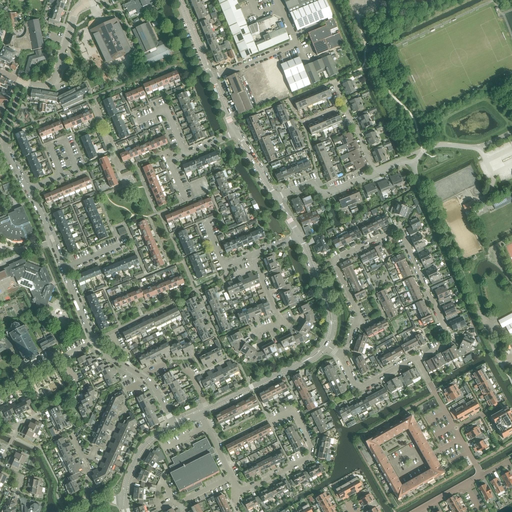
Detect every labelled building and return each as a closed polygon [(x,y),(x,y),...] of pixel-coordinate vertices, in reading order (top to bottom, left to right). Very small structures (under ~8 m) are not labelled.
[(56,4),(55,8),(62,10),(64,4),(54,1),(52,0),(51,3),(56,4)] [(141,13),(141,12),(142,11),(138,1),(134,2),(133,0),(130,2),(123,5),(125,9),(126,9),(127,9),(128,13),(135,10),(137,15),(141,13)] [(142,11),(152,6),(156,5),(155,3),(153,0),(139,0),(138,1),(142,11)] [(202,2),(201,0),(199,0),(192,3),(194,9),(204,5),(203,5),(205,4),(203,1),(202,2)] [(217,0),(223,11),(246,1),(245,0),(217,0)] [(283,0),(289,13),(290,13),(321,0),(283,0)] [(321,0),(290,13),(298,31),(327,18),(328,21),(329,21),(334,19),(325,0),(321,0)] [(194,9),(196,14),(206,10),(204,5),(194,9)] [(238,5),(223,11),(232,34),(248,27),(247,26),(246,23),(238,5)] [(7,8),(3,12),(8,17),(9,18),(9,22),(10,31),(14,30),(14,23),(17,22),(16,18),(18,18),(17,13),(13,13),(9,13),(8,8),(7,8)] [(55,8),(53,13),(61,16),(62,10),(55,8)] [(206,10),(196,14),(199,20),(206,17),(208,15),(206,10)] [(59,22),(61,16),(53,13),(51,19),(49,19),(48,22),(55,24),(56,21),(59,22)] [(344,44),(334,19),(329,21),(328,21),(324,23),(326,26),(308,34),(309,35),(310,37),(317,56),(344,44)] [(10,33),(6,46),(10,47),(9,50),(15,53),(10,64),(12,65),(13,62),(14,63),(20,49),(24,50),(26,49),(32,49),(33,51),(44,48),(38,20),(27,22),(28,24),(24,25),(25,26),(25,27),(26,27),(26,28),(26,29),(26,30),(26,31),(26,32),(26,33),(25,34),(25,35),(24,36),(23,37),(22,38),(21,38),(20,38),(19,38),(19,39),(18,39),(17,38),(16,38),(16,35),(10,33)] [(200,23),(203,30),(212,26),(211,23),(209,24),(207,20),(200,23)] [(107,25),(91,32),(93,36),(94,36),(107,63),(130,52),(116,22),(108,26),(107,25)] [(155,48),(158,43),(148,23),(145,24),(135,28),(136,28),(132,30),(143,54),(155,48)] [(256,24),(248,27),(232,34),(242,59),(274,46),(270,38),(269,34),(263,37),(265,41),(255,45),(251,35),(258,33),(257,26),(256,24)] [(213,28),(212,26),(203,30),(205,35),(212,32),(211,29),(213,28)] [(284,28),(275,32),(269,34),(270,38),(274,46),(289,39),(284,28)] [(205,35),(207,41),(217,37),(215,32),(213,33),(212,32),(205,35)] [(218,40),(217,37),(207,41),(210,47),(217,44),(216,41),(218,40)] [(218,47),(217,44),(210,47),(212,52),(229,45),(227,41),(224,42),(225,44),(221,46),(220,46),(218,47)] [(169,53),(173,52),(168,42),(159,47),(160,49),(144,56),(148,65),(170,55),(169,53)] [(231,49),(229,45),(212,52),(214,58),(222,54),(220,51),(223,51),(222,50),(227,48),(228,51),(231,49)] [(4,47),(0,56),(0,59),(6,62),(10,64),(15,53),(9,50),(4,47)] [(35,51),(37,55),(29,57),(24,75),(30,77),(34,63),(53,58),(51,51),(41,54),(40,50),(35,51)] [(222,55),(222,54),(214,58),(217,64),(228,59),(226,56),(225,57),(224,54),(222,55)] [(331,56),(322,59),(326,68),(335,64),(331,56)] [(272,59),(276,69),(281,67),(277,57),(272,59)] [(299,58),(280,65),(281,66),(286,78),(292,93),(310,85),(305,71),(299,58)] [(272,59),(267,61),(271,71),(276,69),(272,59)] [(322,59),(313,63),(316,72),(326,68),(322,59)] [(0,66),(4,68),(5,66),(10,68),(12,65),(10,64),(6,62),(6,63),(0,60),(0,66)] [(267,61),(262,63),(267,73),(271,71),(267,61)] [(12,65),(10,68),(15,71),(18,65),(14,63),(13,62),(12,65)] [(262,63),(258,65),(262,75),(267,73),(262,63)] [(313,63),(303,67),(305,71),(310,85),(320,81),(317,75),(326,71),(329,78),(338,74),(335,64),(326,68),(316,72),(313,63)] [(258,65),(253,67),(257,77),(262,75),(258,65)] [(253,67),(248,69),(252,79),(257,77),(253,67)] [(176,71),(171,73),(174,82),(180,79),(176,71)] [(171,73),(165,76),(169,84),(174,82),(171,73)] [(224,79),(227,86),(239,114),(253,109),(240,78),(242,78),(240,73),(224,79)] [(165,76),(160,78),(163,86),(169,84),(165,76)] [(160,78),(154,80),(157,89),(163,86),(160,78)] [(7,80),(6,80),(4,84),(8,86),(6,89),(4,89),(3,92),(2,92),(1,93),(0,93),(0,96),(5,97),(8,98),(11,98),(15,88),(11,86),(12,82),(7,80)] [(154,80),(148,83),(152,91),(157,89),(154,80)] [(354,94),(354,92),(356,91),(355,89),(355,88),(355,87),(354,87),(352,81),(342,85),(347,95),(349,94),(350,96),(351,96),(354,95),(354,94)] [(146,93),(152,91),(148,83),(143,85),(146,93)] [(288,83),(283,85),(287,95),(292,93),(288,83)] [(85,84),(74,89),(78,97),(77,98),(79,102),(83,100),(81,96),(88,92),(86,87),(85,84)] [(283,85),(278,87),(282,97),(287,95),(283,85)] [(278,87),(273,89),(277,99),(282,97),(278,87)] [(142,88),(136,90),(139,98),(145,96),(142,88)] [(63,109),(79,102),(77,98),(78,97),(74,89),(57,97),(57,100),(57,102),(56,102),(59,103),(60,104),(61,104),(63,109)] [(273,89),(268,91),(272,101),(277,99),(273,89)] [(328,89),(323,91),(327,99),(331,97),(328,89)] [(136,90),(130,92),(134,100),(139,98),(136,90)] [(268,91),(263,93),(267,103),(272,101),(268,91)] [(323,91),(318,93),(322,101),(327,99),(323,91)] [(128,103),(134,100),(130,92),(125,95),(128,103)] [(177,96),(179,102),(188,98),(189,98),(190,97),(187,92),(186,92),(177,96)] [(263,93),(258,95),(262,105),(267,103),(263,93)] [(318,93),(314,95),(317,103),(322,101),(318,93)] [(258,95),(253,97),(258,107),(262,105),(258,95)] [(314,95),(309,97),(312,105),(317,103),(314,95)] [(309,97),(304,99),(307,107),(312,105),(309,97)] [(111,98),(103,101),(105,107),(113,103),(111,98)] [(189,98),(188,98),(179,102),(182,108),(190,104),(188,99),(189,99),(189,98)] [(353,112),(363,109),(362,106),(362,105),(362,104),(361,104),(359,98),(349,102),(353,112)] [(304,99),(299,101),(303,109),(307,107),(304,99)] [(298,111),(303,109),(299,101),(294,103),(298,111)] [(113,103),(105,107),(107,112),(115,109),(113,103)] [(182,114),(184,113),(193,110),(192,109),(195,108),(192,103),(190,104),(182,108),(183,111),(181,112),(182,114)] [(40,104),(39,111),(45,112),(45,107),(48,107),(47,108),(52,108),(52,109),(54,109),(54,113),(56,112),(56,107),(54,107),(55,106),(51,105),(49,105),(48,105),(45,105),(46,104),(45,104),(43,104),(40,104)] [(275,108),(277,114),(285,110),(283,105),(275,108)] [(115,109),(107,112),(110,118),(118,114),(115,109)] [(194,109),(193,110),(184,113),(187,119),(195,116),(195,115),(193,111),(194,110),(194,109)] [(277,114),(280,119),(288,116),(285,110),(277,114)] [(91,111),(85,113),(88,121),(94,118),(91,111)] [(85,113),(79,116),(82,123),(88,121),(85,113)] [(118,114),(110,118),(112,117),(114,123),(122,119),(124,118),(123,116),(121,116),(120,114),(118,115),(118,114)] [(338,114),(334,116),(337,125),(342,123),(338,114)] [(363,129),(372,125),(371,122),(372,122),(371,121),(368,114),(358,118),(363,129)] [(197,115),(195,115),(195,116),(187,119),(188,122),(185,123),(186,126),(189,125),(197,121),(199,120),(197,115)] [(246,120),(248,125),(259,121),(257,118),(259,117),(259,115),(246,120)] [(79,116),(74,118),(77,125),(82,123),(79,116)] [(282,125),(285,123),(290,122),(290,121),(288,116),(280,119),(282,125)] [(334,116),(329,118),(332,127),(337,125),(334,116)] [(74,118),(68,120),(71,127),(77,125),(74,118)] [(329,118),(324,120),(327,129),(332,127),(329,118)] [(122,119),(114,123),(116,128),(124,125),(122,119)] [(66,130),(71,127),(68,120),(63,122),(66,130)] [(261,120),(259,121),(248,125),(251,131),(261,127),(259,123),(262,122),(261,120)] [(294,120),(290,121),(290,122),(285,123),(288,129),(296,125),(294,120)] [(324,120),(319,122),(323,131),(327,129),(324,120)] [(60,121),(54,124),(57,131),(63,129),(60,121)] [(197,121),(189,125),(191,130),(199,127),(198,122),(197,121)] [(311,135),(323,131),(319,122),(319,121),(307,126),(311,135)] [(54,124),(49,126),(52,133),(55,132),(56,135),(59,133),(58,131),(57,131),(54,124)] [(124,125),(116,128),(119,134),(127,131),(127,130),(128,130),(128,128),(127,128),(126,128),(124,125)] [(288,129),(290,134),(298,131),(296,125),(288,129)] [(49,126),(43,128),(46,136),(52,133),(49,126)] [(191,137),(194,136),(202,133),(200,128),(201,128),(201,126),(200,127),(199,127),(191,130),(192,133),(190,134),(191,137)] [(263,126),(261,127),(251,131),(253,136),(263,132),(262,129),(264,128),(263,126)] [(41,138),(46,136),(43,128),(37,131),(41,138)] [(23,131),(15,134),(17,140),(25,137),(27,136),(26,133),(24,134),(23,131)] [(127,131),(119,134),(121,140),(129,137),(127,131)] [(265,131),(263,132),(253,136),(255,142),(259,141),(266,138),(265,138),(264,134),(266,134),(265,131)] [(290,134),(292,140),(300,137),(298,131),(290,134)] [(203,132),(202,133),(194,136),(196,142),(204,138),(202,134),(203,133),(203,132)] [(370,146),(379,142),(378,139),(378,138),(375,132),(365,135),(370,146)] [(342,141),(344,145),(344,146),(354,141),(350,133),(333,140),(334,144),(342,141)] [(80,138),(83,144),(90,140),(88,135),(80,138)] [(271,135),(265,138),(266,138),(259,141),(261,146),(271,142),(270,139),(272,138),(271,135)] [(164,136),(159,138),(162,146),(168,144),(164,136)] [(17,140),(20,146),(28,142),(25,137),(17,140)] [(292,140),(291,141),(293,146),(295,146),(303,142),(300,137),(292,140)] [(159,138),(153,141),(156,148),(162,146),(159,138)] [(83,144),(85,149),(93,146),(90,140),(83,144)] [(356,140),(354,141),(344,146),(344,145),(336,148),(338,152),(347,149),(349,153),(358,150),(360,149),(356,140)] [(153,141),(148,143),(151,151),(156,148),(153,141)] [(273,141),(271,142),(261,146),(263,151),(273,148),(273,147),(272,144),(274,143),(273,141)] [(20,146),(22,151),(30,148),(28,142),(20,146)] [(295,146),(293,146),(295,152),(297,151),(305,148),(303,142),(295,146)] [(325,142),(314,147),(316,151),(325,148),(323,145),(326,144),(325,142)] [(148,143),(142,145),(145,153),(151,151),(148,143)] [(139,145),(136,146),(136,148),(140,155),(145,153),(142,145),(139,146),(139,145)] [(85,149),(88,155),(95,152),(93,146),(85,149)] [(273,148),(273,147),(273,148),(263,151),(266,157),(276,153),(275,153),(274,150),(276,149),(276,147),(273,148)] [(26,156),(32,154),(30,148),(22,151),(24,157),(26,156)] [(136,148),(131,150),(134,158),(140,155),(136,148)] [(325,148),(316,151),(318,156),(327,153),(325,148)] [(386,160),(386,159),(385,157),(386,157),(385,155),(382,149),(372,153),(377,163),(384,160),(386,160)] [(131,150),(125,152),(128,160),(134,158),(131,150)] [(349,158),(351,163),(361,159),(361,158),(358,150),(349,153),(340,157),(342,161),(349,158)] [(95,152),(88,155),(90,160),(97,157),(96,154),(98,153),(97,151),(95,152)] [(123,162),(128,160),(125,152),(120,155),(123,162)] [(216,152),(210,154),(213,162),(219,160),(216,152)] [(278,152),(275,153),(276,153),(266,157),(268,163),(278,159),(276,155),(279,154),(278,152)] [(32,154),(26,156),(28,162),(37,159),(34,153),(32,154)] [(327,153),(318,156),(320,161),(329,158),(327,153)] [(210,154),(205,157),(208,165),(213,162),(210,154)] [(99,160),(101,165),(109,162),(106,157),(99,160)] [(205,157),(199,159),(202,167),(208,165),(205,157)] [(329,158),(320,161),(322,166),(331,162),(329,158)] [(363,158),(361,158),(361,159),(351,163),(343,166),(345,170),(355,166),(357,171),(367,166),(363,158)] [(28,162),(31,168),(39,164),(37,159),(28,162)] [(199,159),(193,161),(197,169),(198,171),(203,169),(202,167),(199,159)] [(307,159),(302,161),(306,172),(312,169),(307,159)] [(193,161),(188,164),(191,172),(197,169),(193,161)] [(302,161),(296,164),(301,174),(306,172),(302,161)] [(101,165),(103,171),(111,168),(109,162),(101,165)] [(331,162),(322,166),(324,171),(333,167),(331,162)] [(296,164),(296,163),(290,165),(295,176),(301,174),(296,164)] [(31,168),(33,173),(41,170),(39,164),(31,168)] [(186,174),(191,172),(188,164),(182,166),(186,174)] [(151,165),(143,168),(145,174),(153,170),(151,165)] [(289,178),(295,176),(290,165),(285,167),(289,178)] [(285,167),(279,170),(281,173),(284,181),(289,178),(285,167)] [(324,171),(323,171),(328,183),(337,179),(333,167),(324,171)] [(103,171),(106,177),(113,174),(111,168),(103,171)] [(43,175),(41,170),(33,173),(35,179),(43,175)] [(153,170),(145,174),(147,179),(155,176),(153,170)] [(210,184),(217,181),(226,177),(227,177),(225,171),(213,175),(212,177),(213,179),(210,181),(210,182),(210,184)] [(278,183),(284,181),(281,173),(275,175),(278,183)] [(392,183),(389,184),(391,188),(391,190),(395,189),(393,186),(403,182),(399,173),(390,178),(392,183)] [(106,177),(108,182),(116,179),(113,174),(106,177)] [(155,176),(147,179),(149,185),(157,182),(155,176)] [(88,177),(82,179),(85,186),(91,184),(88,177)] [(226,178),(226,177),(217,181),(219,186),(227,183),(225,179),(226,178)] [(82,179),(77,181),(80,189),(85,186),(82,179)] [(118,185),(116,179),(108,182),(110,188),(118,185)] [(380,189),(377,190),(377,191),(379,197),(382,195),(381,192),(391,188),(389,184),(387,180),(377,184),(380,189)] [(77,181),(71,184),(74,191),(80,189),(77,181)] [(157,182),(149,185),(152,190),(160,187),(157,182)] [(228,183),(227,183),(219,186),(221,192),(229,189),(227,184),(229,184),(228,183)] [(368,195),(377,191),(377,190),(373,183),(364,187),(366,192),(363,193),(365,200),(369,198),(368,195)] [(71,184),(66,186),(69,193),(74,191),(71,184)] [(66,186),(60,188),(63,196),(69,193),(66,186)] [(160,187),(152,190),(154,196),(162,193),(160,187)] [(60,188),(55,191),(58,198),(63,196),(60,188)] [(230,188),(229,189),(221,192),(224,198),(227,197),(232,195),(230,190),(231,190),(230,188)] [(55,191),(49,193),(52,200),(58,198),(55,191)] [(350,191),(347,193),(355,212),(358,211),(355,203),(361,201),(357,191),(351,193),(350,191)] [(46,203),(52,200),(49,193),(43,195),(46,203)] [(162,193),(154,196),(156,201),(164,198),(162,193)] [(236,193),(232,195),(227,197),(229,202),(237,199),(235,195),(236,194),(236,193)] [(352,213),(355,212),(347,193),(344,194),(344,196),(338,199),(342,209),(349,206),(352,213)] [(309,194),(301,197),(305,207),(307,213),(312,211),(309,206),(313,205),(309,194)] [(492,203),(496,211),(511,202),(511,198),(510,194),(492,203)] [(302,208),(305,207),(301,197),(298,199),(298,197),(290,200),(296,214),(303,211),(302,208)] [(83,201),(85,207),(93,204),(91,198),(83,201)] [(164,198),(156,201),(159,207),(167,204),(164,198)] [(210,198),(204,200),(207,208),(213,206),(210,198)] [(221,212),(231,208),(239,205),(237,200),(239,200),(238,199),(237,199),(229,202),(231,207),(226,209),(225,206),(221,208),(221,210),(220,210),(221,212)] [(204,200),(199,203),(202,210),(207,208),(204,200)] [(474,200),(463,206),(466,212),(477,207),(474,200)] [(199,203),(193,205),(196,212),(202,210),(199,203)] [(85,207),(88,213),(96,209),(93,204),(85,207)] [(239,205),(231,208),(234,214),(242,211),(244,209),(242,204),(239,205)] [(393,214),(399,216),(402,206),(396,204),(395,207),(392,206),(390,212),(394,214),(393,214)] [(193,205),(187,207),(190,215),(196,212),(193,205)] [(0,217),(0,233),(1,235),(1,234),(5,238),(6,239),(11,241),(12,241),(13,241),(18,242),(19,242),(19,241),(25,240),(24,236),(33,232),(22,206),(14,210),(14,212),(0,217)] [(408,208),(402,206),(399,216),(403,218),(404,217),(407,219),(409,213),(412,213),(413,210),(408,208)] [(187,207),(182,210),(185,217),(190,215),(187,207)] [(88,213),(90,218),(98,215),(96,209),(88,213)] [(242,211),(234,214),(236,220),(244,216),(246,215),(247,215),(244,209),(242,211)] [(53,214),(55,219),(63,216),(61,210),(53,214)] [(182,210),(176,212),(179,219),(185,217),(182,210)] [(315,210),(312,211),(307,213),(304,214),(305,217),(300,219),(303,226),(309,224),(309,222),(312,221),(314,225),(320,222),(315,210)] [(176,212),(171,214),(174,222),(179,219),(176,212)] [(168,224),(174,222),(171,214),(165,217),(168,224)] [(390,224),(385,214),(380,217),(381,219),(387,231),(389,230),(387,225),(390,224)] [(90,218),(92,224),(100,220),(98,215),(90,218)] [(228,230),(246,222),(249,221),(246,215),(244,216),(236,220),(237,223),(227,227),(228,230)] [(55,219),(58,225),(66,222),(63,216),(55,219)] [(407,229),(410,236),(416,233),(418,232),(416,229),(421,227),(417,218),(409,222),(410,225),(409,225),(410,228),(407,229)] [(384,232),(387,231),(381,219),(376,222),(379,229),(381,228),(383,230),(384,232)] [(92,224),(94,229),(103,226),(100,220),(92,224)] [(138,223),(140,229),(148,226),(145,220),(138,223)] [(58,225),(60,230),(68,227),(66,222),(58,225)] [(379,235),(378,233),(378,232),(377,230),(379,229),(376,222),(371,224),(374,231),(375,234),(376,236),(379,235)] [(364,236),(369,234),(366,227),(365,224),(364,224),(359,226),(364,236)] [(369,234),(374,231),(371,224),(366,227),(369,234)] [(94,229),(97,235),(105,232),(103,226),(94,229)] [(140,229),(143,234),(150,231),(148,226),(140,229)] [(60,230),(62,236),(70,233),(68,227),(60,230)] [(120,236),(127,233),(124,227),(117,229),(120,236)] [(362,237),(357,227),(352,229),(357,240),(362,237)] [(262,229),(256,231),(260,239),(265,237),(262,229)] [(352,229),(347,232),(352,242),(357,240),(352,229)] [(177,233),(180,239),(188,236),(186,230),(177,233)] [(143,234),(145,240),(152,237),(150,231),(143,234)] [(256,231),(251,233),(254,242),(260,239),(256,231)] [(346,231),(341,234),(346,245),(352,242),(347,232),(346,231)] [(107,237),(105,232),(97,235),(99,241),(107,237)] [(250,232),(244,234),(245,236),(249,244),(254,242),(251,233),(250,232)] [(62,236),(64,242),(72,238),(70,233),(62,236)] [(411,239),(413,244),(423,240),(420,234),(417,235),(416,233),(410,236),(411,239)] [(336,236),(338,239),(341,247),(346,245),(341,234),(336,236)] [(321,253),(329,250),(322,235),(315,238),(318,245),(313,247),(316,254),(321,252),(321,253)] [(180,239),(182,245),(190,241),(188,236),(180,239)] [(245,236),(240,238),(243,246),(249,244),(245,236)] [(145,240),(147,246),(155,243),(152,237),(145,240)] [(64,242),(67,247),(75,244),(72,238),(64,242)] [(240,238),(234,240),(237,248),(243,246),(240,238)] [(336,250),(341,247),(338,239),(332,242),(336,250)] [(190,241),(182,245),(184,250),(192,247),(194,246),(192,240),(190,241)] [(234,240),(228,243),(232,251),(237,248),(234,240)] [(416,249),(417,252),(423,250),(423,247),(425,246),(423,240),(413,244),(415,249),(416,249)] [(147,246),(149,251),(157,248),(155,243),(147,246)] [(226,253),(232,251),(228,243),(223,245),(226,253)] [(77,249),(75,244),(67,247),(69,253),(77,249)] [(374,248),(374,249),(375,249),(379,257),(378,258),(379,258),(384,256),(380,246),(374,248)] [(192,247),(184,250),(186,256),(195,253),(194,251),(192,247)] [(149,251),(152,257),(159,254),(157,248),(149,251)] [(375,249),(374,249),(369,251),(374,260),(378,258),(379,257),(375,249)] [(418,256),(420,261),(430,256),(427,250),(424,251),(423,250),(417,252),(419,255),(418,256)] [(369,251),(364,254),(368,262),(374,260),(369,251)] [(264,260),(266,266),(275,262),(273,257),(275,256),(274,253),(267,255),(268,258),(264,260)] [(152,257),(154,262),(161,259),(159,254),(152,257)] [(189,257),(191,263),(200,259),(197,254),(189,257)] [(363,265),(368,262),(364,254),(359,256),(363,265)] [(395,264),(396,264),(405,260),(403,254),(393,258),(395,264)] [(136,255),(130,258),(133,265),(134,268),(137,267),(136,264),(139,263),(136,255)] [(423,265),(425,269),(431,266),(430,264),(433,263),(430,256),(420,261),(423,266),(423,265)] [(42,269),(26,262),(24,258),(9,265),(9,266),(0,270),(0,281),(11,277),(12,278),(15,277),(17,282),(18,285),(29,289),(34,299),(36,299),(37,302),(35,303),(40,313),(46,310),(47,307),(46,305),(47,304),(54,287),(50,285),(49,284),(52,283),(45,267),(42,269)] [(130,258),(125,260),(128,268),(133,265),(130,258)] [(164,265),(161,259),(154,262),(156,268),(164,265)] [(191,263),(194,268),(202,265),(200,259),(191,263)] [(125,260),(119,262),(122,270),(123,273),(129,270),(128,268),(125,260)] [(352,266),(349,260),(339,265),(342,270),(343,270),(342,270),(351,266),(352,266)] [(407,265),(405,260),(396,264),(398,269),(407,265)] [(119,262),(114,265),(117,272),(122,270),(119,262)] [(273,271),(274,273),(281,270),(279,267),(278,268),(275,262),(266,266),(269,272),(273,271)] [(114,265),(108,267),(111,274),(117,272),(114,265)] [(194,268),(196,274),(204,271),(202,265),(194,268)] [(409,270),(407,265),(398,269),(400,274),(409,270)] [(343,270),(345,275),(353,271),(351,266),(342,270),(343,270)] [(426,272),(428,277),(437,273),(434,266),(432,268),(431,266),(425,269),(426,272)] [(98,267),(93,270),(96,277),(101,275),(98,267)] [(105,277),(111,274),(108,267),(102,269),(105,277)] [(93,270),(87,272),(90,279),(96,277),(93,270)] [(271,278),(274,284),(283,280),(280,275),(282,274),(281,270),(274,273),(275,276),(271,278)] [(412,275),(409,270),(400,274),(403,279),(412,275)] [(207,276),(204,271),(196,274),(198,280),(207,276)] [(345,275),(347,280),(356,276),(353,271),(345,275)] [(87,272),(81,274),(84,281),(90,279),(87,272)] [(252,273),(250,274),(255,286),(259,284),(259,285),(260,285),(256,276),(253,277),(252,273)] [(440,279),(437,273),(428,277),(430,282),(432,285),(441,281),(440,279)] [(79,284),(84,281),(81,274),(76,276),(79,284)] [(250,288),(255,286),(250,274),(248,275),(249,279),(246,280),(250,289),(251,289),(250,288)] [(181,276),(176,279),(179,286),(184,284),(181,276)] [(347,280),(350,285),(358,281),(356,276),(347,280)] [(250,289),(246,280),(243,281),(242,277),(240,278),(245,290),(249,288),(250,289)] [(404,281),(406,286),(415,283),(412,277),(404,281)] [(240,292),(245,290),(240,278),(238,279),(239,283),(236,284),(240,293),(241,293),(240,292)] [(176,279),(170,281),(173,288),(179,286),(176,279)] [(282,288),(283,290),(290,287),(289,284),(285,286),(283,280),(274,284),(276,290),(282,288)] [(350,285),(352,290),(361,286),(363,285),(361,280),(358,281),(350,285)] [(170,281),(164,283),(167,291),(173,288),(170,281)] [(240,293),(236,284),(233,285),(232,281),(230,282),(235,294),(239,292),(240,293)] [(230,296),(235,294),(230,282),(228,283),(229,287),(226,288),(230,297),(231,297),(230,296)] [(164,283),(159,286),(162,293),(167,291),(164,283)] [(417,288),(415,283),(406,286),(409,292),(417,288)] [(435,292),(437,296),(447,292),(443,283),(431,288),(433,293),(435,292)] [(159,286),(153,288),(156,295),(162,293),(159,286)] [(363,291),(361,286),(352,290),(355,295),(363,291)] [(281,295),(283,301),(292,297),(290,291),(292,291),(290,287),(283,290),(285,293),(281,295)] [(153,288),(148,290),(151,298),(156,295),(153,288)] [(206,295),(203,297),(203,299),(215,294),(218,293),(216,288),(205,292),(206,295)] [(420,293),(417,288),(409,292),(411,297),(420,293)] [(141,290),(135,292),(138,299),(144,297),(142,292),(141,290)] [(145,300),(151,298),(148,290),(142,292),(144,297),(145,300)] [(376,294),(379,299),(387,295),(385,290),(376,294)] [(364,291),(363,291),(355,295),(354,296),(357,301),(367,296),(364,291)] [(135,292),(129,295),(133,302),(138,299),(135,292)] [(437,301),(439,305),(450,300),(447,292),(437,296),(439,300),(437,301)] [(215,294),(203,299),(204,301),(208,300),(209,303),(217,299),(220,297),(218,293),(215,294)] [(422,298),(420,293),(411,297),(413,302),(422,298)] [(86,297),(89,303),(97,300),(95,294),(86,297)] [(129,295),(124,297),(127,304),(133,302),(129,295)] [(390,300),(387,295),(379,299),(381,304),(390,300)] [(187,307),(188,308),(196,303),(195,300),(198,299),(197,296),(186,302),(188,307),(187,307)] [(293,296),(292,297),(283,301),(286,307),(290,305),(291,308),(299,304),(298,301),(297,301),(296,299),(297,299),(295,296),(293,296)] [(124,297),(118,299),(121,306),(127,304),(124,297)] [(116,309),(121,306),(118,299),(113,301),(116,309)] [(207,307),(208,309),(219,304),(217,299),(209,303),(210,305),(207,307)] [(89,303),(91,309),(99,305),(97,300),(89,303)] [(384,309),(392,305),(390,300),(381,304),(384,309)] [(414,304),(417,310),(425,306),(423,300),(414,304)] [(443,309),(445,313),(454,308),(450,300),(439,305),(441,310),(443,309)] [(267,303),(263,304),(267,316),(269,315),(268,311),(271,310),(267,301),(266,302),(267,303)] [(197,306),(196,303),(188,308),(189,308),(191,312),(202,306),(201,304),(197,306)] [(212,310),(213,312),(221,309),(219,304),(208,309),(208,311),(212,310)] [(258,305),(257,305),(261,314),(264,313),(265,317),(267,316),(263,304),(258,306),(258,305)] [(91,309),(93,314),(101,311),(99,305),(91,309)] [(257,307),(252,308),(258,320),(259,320),(258,316),(261,314),(257,305),(256,306),(257,307)] [(306,313),(307,316),(313,314),(311,311),(310,311),(307,305),(298,309),(301,315),(306,313)] [(384,309),(386,314),(395,310),(392,305),(384,309)] [(203,308),(202,306),(191,312),(193,316),(192,317),(201,313),(199,310),(203,308)] [(417,310),(419,315),(427,311),(425,306),(417,310)] [(177,308),(172,311),(176,318),(181,316),(177,308)] [(211,317),(212,319),(226,313),(224,308),(221,309),(213,312),(215,315),(211,317)] [(246,308),(242,310),(243,313),(248,325),(249,324),(248,320),(251,319),(247,310),(246,310),(246,308)] [(255,321),(258,320),(252,308),(252,309),(248,310),(248,309),(247,310),(251,319),(254,317),(255,321)] [(458,317),(454,308),(445,313),(446,316),(445,317),(447,322),(458,317)] [(386,314),(389,320),(398,315),(395,310),(386,314)] [(93,314),(95,320),(104,316),(101,311),(93,314)] [(172,311),(167,313),(171,321),(176,318),(172,311)] [(430,316),(427,311),(419,315),(421,320),(430,316)] [(167,313),(162,316),(166,323),(171,321),(167,313)] [(202,316),(201,313),(192,317),(193,318),(193,317),(195,321),(196,322),(205,317),(207,316),(206,314),(202,316)] [(216,319),(218,322),(225,319),(223,314),(226,313),(212,319),(212,321),(216,319)] [(245,325),(248,325),(243,313),(238,314),(237,314),(241,323),(244,322),(245,325)] [(511,313),(499,321),(502,328),(506,326),(511,334),(511,333),(511,313)] [(314,322),(313,314),(307,316),(307,320),(309,321),(308,323),(304,320),(300,326),(308,331),(312,325),(314,322)] [(430,315),(430,316),(421,320),(420,320),(423,326),(433,321),(430,315)] [(95,320),(98,325),(106,322),(104,316),(95,320)] [(162,316),(157,318),(161,326),(166,323),(162,316)] [(206,319),(205,317),(196,322),(195,321),(193,322),(196,327),(195,328),(204,324),(202,321),(206,319)] [(453,331),(464,326),(462,322),(463,321),(461,317),(449,323),(453,331)] [(156,328),(161,326),(157,318),(153,320),(156,327),(156,328)] [(152,319),(147,322),(151,330),(156,327),(153,320),(152,319)] [(215,327),(216,329),(228,324),(225,319),(218,322),(219,325),(215,327)] [(385,320),(380,322),(383,329),(388,327),(385,320)] [(108,328),(106,322),(98,325),(100,331),(108,328)] [(147,322),(142,324),(146,332),(151,330),(147,322)] [(380,322),(375,325),(378,332),(383,329),(380,322)] [(10,328),(5,331),(7,335),(9,334),(21,356),(22,357),(21,357),(21,358),(22,357),(23,360),(23,361),(24,361),(24,362),(25,362),(25,363),(26,363),(27,363),(27,362),(28,362),(29,362),(30,362),(30,361),(31,362),(30,362),(30,363),(31,363),(32,364),(32,363),(32,362),(32,361),(34,360),(35,360),(36,361),(36,360),(37,360),(36,359),(35,359),(34,358),(39,355),(38,353),(26,331),(28,330),(26,326),(25,326),(24,327),(24,326),(20,328),(18,325),(15,323),(12,325),(10,328)] [(142,324),(137,327),(141,334),(146,332),(142,324)] [(205,326),(204,324),(195,328),(195,329),(196,328),(198,332),(210,327),(209,324),(205,326)] [(230,329),(228,324),(216,329),(217,331),(221,329),(222,333),(230,329)] [(375,325),(369,327),(373,334),(378,332),(375,325)] [(300,335),(297,336),(300,343),(305,341),(307,337),(305,336),(308,331),(300,326),(297,332),(300,334),(300,335)] [(137,327),(132,329),(136,337),(141,334),(137,327)] [(211,329),(210,327),(198,332),(200,337),(200,338),(208,333),(207,330),(211,329)] [(363,334),(367,338),(368,337),(373,334),(369,327),(364,330),(366,333),(363,334)] [(132,329),(128,331),(132,339),(136,337),(132,329)] [(127,342),(132,339),(128,331),(123,334),(127,342)] [(231,337),(227,338),(230,344),(232,343),(234,347),(240,344),(238,340),(242,338),(239,332),(231,337)] [(210,336),(208,333),(200,338),(201,338),(203,342),(215,336),(213,334),(210,336)] [(464,337),(462,341),(471,346),(474,340),(471,338),(472,336),(466,333),(465,337),(464,337)] [(0,358),(1,358),(0,355),(0,353),(6,350),(13,347),(19,357),(21,356),(9,334),(7,335),(4,337),(1,338),(0,338),(0,358)] [(291,334),(286,337),(290,346),(295,343),(296,345),(300,343),(297,336),(293,338),(291,334)] [(359,335),(357,341),(365,344),(367,338),(363,334),(362,336),(359,335)] [(415,337),(420,346),(426,343),(420,334),(415,337)] [(52,335),(46,338),(50,347),(56,343),(52,335)] [(281,344),(279,346),(282,352),(285,351),(284,349),(290,346),(286,337),(279,340),(281,344)] [(415,337),(411,340),(415,348),(420,346),(415,337)] [(46,338),(38,342),(42,351),(50,347),(46,338)] [(221,353),(223,352),(217,340),(214,342),(218,349),(202,357),(200,353),(198,354),(203,366),(206,364),(208,368),(212,366),(210,362),(216,360),(217,363),(222,361),(220,357),(223,356),(221,353)] [(411,340),(406,343),(410,351),(415,348),(411,340)] [(191,341),(186,344),(192,356),(194,355),(192,351),(195,349),(191,341)] [(458,350),(457,351),(460,356),(464,354),(466,351),(468,352),(471,346),(462,341),(460,346),(458,350)] [(179,342),(174,345),(180,356),(182,355),(180,352),(183,350),(181,346),(181,345),(179,342)] [(274,342),(268,345),(272,354),(275,353),(277,353),(278,353),(279,354),(282,352),(279,346),(276,347),(274,342)] [(168,343),(163,346),(168,357),(171,356),(169,352),(171,351),(169,347),(170,347),(168,343)] [(241,346),(240,344),(234,347),(236,352),(239,354),(240,352),(246,355),(251,347),(245,343),(243,347),(241,346)] [(405,354),(410,351),(406,343),(400,345),(405,354)] [(190,357),(192,356),(186,344),(181,346),(183,350),(185,354),(188,353),(190,357)] [(178,357),(180,356),(174,345),(170,347),(169,347),(171,351),(173,355),(176,354),(178,357)] [(264,352),(261,354),(262,360),(266,358),(265,357),(272,354),(268,345),(262,348),(264,352)] [(451,349),(447,351),(452,360),(460,356),(457,351),(454,345),(450,348),(451,349)] [(166,358),(168,357),(163,346),(158,348),(162,356),(164,354),(166,358)] [(257,351),(251,347),(246,355),(251,359),(251,358),(255,361),(262,360),(261,354),(257,354),(256,356),(254,355),(257,351)] [(357,353),(356,355),(362,355),(362,354),(363,349),(355,347),(353,352),(357,353)] [(159,357),(162,356),(158,348),(153,351),(159,362),(161,361),(159,357)] [(400,348),(395,350),(398,357),(403,355),(400,348)] [(393,360),(398,357),(395,350),(390,353),(393,360)] [(156,363),(159,362),(153,351),(148,353),(152,361),(155,360),(156,363)] [(443,352),(439,354),(444,365),(452,360),(447,351),(443,353),(443,352)] [(149,363),(152,361),(148,353),(143,356),(149,367),(151,366),(149,363)] [(383,353),(375,358),(377,360),(380,366),(383,365),(383,366),(388,363),(385,356),(383,353)] [(388,363),(393,360),(390,353),(385,356),(388,363)] [(435,358),(431,360),(436,369),(444,365),(439,354),(434,356),(435,358)] [(466,358),(463,360),(465,364),(469,362),(468,361),(473,358),(471,354),(465,357),(466,358)] [(77,359),(79,364),(83,363),(91,359),(89,356),(86,358),(85,355),(77,359)] [(354,359),(356,365),(364,361),(362,356),(362,355),(356,355),(357,358),(354,359)] [(147,368),(149,367),(143,356),(138,358),(142,366),(145,364),(147,368)] [(92,361),(91,359),(83,363),(86,367),(89,366),(97,362),(95,359),(92,361)] [(428,373),(436,369),(431,360),(428,362),(427,360),(422,363),(428,373)] [(356,365),(359,370),(367,366),(364,361),(356,365)] [(98,364),(97,362),(89,366),(92,370),(95,369),(103,365),(102,362),(98,364)] [(230,362),(228,363),(234,374),(238,372),(239,373),(237,369),(239,368),(238,365),(236,366),(235,364),(232,365),(230,362)] [(228,367),(225,369),(229,376),(234,374),(228,363),(226,364),(228,367)] [(104,366),(103,365),(95,369),(98,373),(101,372),(109,368),(108,365),(104,366)] [(325,374),(335,369),(335,368),(334,367),(332,367),(331,365),(323,369),(325,374)] [(367,366),(359,370),(358,371),(359,373),(360,373),(362,375),(369,371),(368,370),(369,369),(370,368),(368,365),(367,366)] [(221,366),(219,367),(224,379),(225,381),(230,379),(229,376),(225,369),(223,370),(221,366)] [(218,372),(216,373),(220,382),(221,382),(220,381),(224,379),(219,367),(217,368),(218,372)] [(110,369),(109,368),(101,372),(104,377),(115,371),(114,368),(110,369)] [(412,369),(407,372),(412,381),(420,377),(415,368),(412,370),(412,369)] [(325,374),(327,378),(335,374),(335,372),(336,372),(336,371),(336,370),(336,371),(335,369),(325,374)] [(472,376),(475,380),(485,375),(482,369),(478,372),(477,370),(474,371),(475,373),(473,374),(473,375),(472,376)] [(117,374),(115,371),(104,377),(106,381),(114,377),(113,376),(117,374)] [(163,378),(164,381),(174,376),(172,371),(158,378),(159,380),(163,378)] [(211,371),(209,372),(215,384),(219,381),(220,383),(220,382),(216,373),(213,375),(211,371)] [(209,377),(206,378),(211,387),(211,386),(215,384),(209,372),(207,373),(209,377)] [(403,375),(400,377),(403,383),(404,386),(406,385),(407,387),(413,384),(412,381),(407,372),(402,374),(403,375)] [(289,382),(290,384),(302,378),(300,373),(291,378),(293,380),(289,382)] [(336,376),(335,374),(327,378),(330,383),(340,378),(339,376),(338,376),(337,376),(336,376)] [(488,380),(485,375),(475,380),(477,385),(476,385),(478,387),(479,387),(480,386),(479,385),(488,380)] [(163,388),(165,387),(174,382),(176,381),(174,376),(164,381),(166,384),(162,386),(163,388)] [(210,387),(211,387),(206,378),(203,379),(202,376),(199,377),(200,378),(197,379),(201,387),(204,386),(206,390),(207,390),(211,388),(210,387)] [(115,381),(114,377),(106,381),(109,386),(120,381),(119,379),(115,381)] [(396,378),(391,380),(396,390),(402,386),(401,384),(403,383),(400,377),(396,378)] [(295,384),(296,387),(305,383),(303,378),(302,379),(302,378),(290,384),(291,386),(295,384)] [(340,378),(330,383),(327,384),(329,389),(340,383),(339,381),(340,381),(341,380),(340,378)] [(390,393),(396,390),(391,380),(387,383),(384,385),(387,391),(389,390),(390,393)] [(479,387),(481,391),(491,385),(488,380),(479,385),(480,386),(479,387)] [(170,387),(172,389),(179,386),(177,381),(176,381),(174,382),(165,387),(166,389),(170,387)] [(444,394),(446,397),(458,390),(455,385),(456,384),(454,381),(447,385),(449,388),(447,389),(444,391),(445,393),(444,394)] [(283,382),(278,384),(282,392),(283,394),(289,391),(288,389),(287,389),(283,382)] [(294,392),(295,394),(306,389),(308,388),(305,383),(296,387),(298,390),(294,392)] [(341,385),(340,383),(329,389),(332,393),(334,392),(344,387),(343,385),(342,385),(341,385)] [(278,395),(280,393),(282,392),(278,384),(273,387),(278,395)] [(464,387),(463,387),(468,395),(470,394),(472,393),(467,385),(464,387)] [(494,391),(491,385),(481,391),(483,395),(482,396),(484,398),(485,397),(484,397),(486,396),(485,395),(493,391),(494,391)] [(86,389),(88,393),(92,401),(95,399),(93,395),(95,395),(91,386),(86,389)] [(169,394),(170,396),(182,390),(179,386),(172,389),(173,392),(169,394)] [(273,387),(269,389),(273,397),(278,395),(273,387)] [(345,389),(344,387),(334,392),(337,396),(345,392),(344,390),(345,390),(345,389)] [(381,388),(381,389),(381,388),(379,389),(384,399),(389,397),(384,389),(383,390),(382,389),(381,388)] [(175,396),(176,399),(184,395),(186,394),(183,389),(182,390),(170,396),(171,398),(175,396)] [(269,389),(264,391),(268,399),(267,400),(268,401),(273,399),(272,397),(273,397),(269,389)] [(300,394),(301,397),(310,393),(308,394),(306,389),(295,394),(296,396),(300,394)] [(377,393),(375,394),(379,402),(384,399),(379,389),(377,390),(377,391),(376,392),(377,393)] [(461,395),(458,390),(446,397),(449,402),(455,399),(456,401),(463,397),(462,394),(461,395)] [(115,396),(114,397),(119,402),(122,401),(123,402),(125,401),(123,396),(125,395),(123,391),(114,395),(115,396)] [(263,402),(267,400),(268,399),(264,391),(259,394),(263,402)] [(485,397),(487,401),(496,396),(493,391),(485,395),(486,396),(484,397),(485,397)] [(91,401),(92,401),(88,393),(83,395),(85,399),(89,407),(92,405),(91,401)] [(299,402),(300,404),(312,397),(310,393),(301,397),(302,400),(299,402)] [(372,393),(370,394),(375,404),(379,402),(375,394),(373,395),(373,394),(372,393)] [(136,398),(139,403),(147,399),(146,398),(144,394),(136,398)] [(368,398),(366,399),(370,406),(375,404),(370,394),(368,395),(368,396),(367,397),(368,398)] [(178,402),(174,404),(175,406),(180,404),(181,406),(185,404),(184,402),(187,400),(184,395),(176,399),(178,402)] [(497,395),(496,396),(487,401),(489,406),(490,405),(491,406),(493,405),(495,407),(497,405),(496,403),(500,401),(497,395)] [(254,396),(249,399),(254,408),(259,405),(254,396)] [(22,403),(19,404),(23,413),(29,410),(27,406),(31,404),(28,397),(25,399),(24,398),(21,400),(22,403)] [(112,398),(109,404),(121,409),(122,407),(118,405),(119,402),(114,397),(113,398),(112,398)] [(139,403),(141,408),(149,404),(147,400),(150,399),(149,397),(146,398),(147,399),(139,403)] [(304,404),(306,407),(313,403),(315,402),(312,397),(300,404),(301,406),(304,404)] [(363,398),(361,399),(366,409),(370,406),(366,399),(364,400),(363,398)] [(87,407),(89,407),(85,399),(80,401),(82,405),(86,413),(89,411),(87,407)] [(249,410),(254,408),(249,399),(244,401),(249,410)] [(359,403),(357,403),(363,414),(367,411),(366,409),(361,399),(359,400),(358,401),(358,402),(359,403)] [(474,400),(453,412),(457,419),(458,421),(460,420),(461,421),(468,417),(467,416),(470,414),(471,415),(478,411),(478,410),(479,409),(478,407),(474,400)] [(244,413),(249,410),(244,401),(239,404),(244,413)] [(8,406),(8,407),(11,413),(15,411),(17,416),(23,413),(19,404),(16,406),(14,403),(8,406)] [(315,408),(313,403),(306,407),(307,410),(304,411),(305,413),(308,412),(315,408)] [(354,403),(352,404),(357,414),(358,416),(363,414),(357,403),(356,404),(355,403),(354,403)] [(119,412),(121,409),(109,404),(107,409),(115,413),(116,410),(119,412)] [(150,406),(149,404),(141,408),(144,413),(155,407),(154,404),(150,406)] [(239,404),(234,406),(239,415),(244,413),(239,404)] [(350,407),(349,408),(348,408),(351,414),(352,416),(357,414),(352,404),(350,405),(349,405),(349,406),(350,407)] [(50,411),(52,416),(60,412),(59,410),(63,409),(61,405),(50,411)] [(84,414),(86,413),(82,405),(77,407),(83,419),(86,417),(84,414)] [(11,413),(8,407),(5,408),(3,406),(0,407),(0,415),(1,417),(4,415),(6,419),(12,416),(11,413)] [(235,417),(234,417),(239,415),(234,406),(230,409),(234,418),(235,417)] [(347,406),(343,409),(347,417),(351,414),(348,408),(349,408),(347,406)] [(157,410),(155,407),(144,413),(146,418),(154,414),(153,412),(157,410)] [(340,410),(338,411),(342,419),(347,417),(343,409),(342,407),(340,408),(339,408),(339,409),(340,410)] [(511,415),(508,407),(491,417),(494,423),(495,423),(496,425),(495,425),(498,431),(499,430),(500,432),(499,432),(503,439),(511,433),(511,415)] [(114,415),(115,413),(107,409),(105,414),(116,419),(117,417),(114,415)] [(230,409),(225,411),(229,420),(234,418),(230,409)] [(308,419),(309,421),(321,415),(323,414),(320,409),(318,410),(311,414),(312,416),(310,418),(308,419)] [(225,411),(220,413),(225,422),(229,420),(225,411)] [(52,416),(49,417),(52,422),(55,421),(62,417),(62,416),(60,412),(52,416)] [(127,420),(126,421),(131,426),(136,423),(131,412),(128,413),(130,417),(126,418),(127,420)] [(215,416),(220,425),(225,422),(220,413),(215,416)] [(115,422),(116,419),(105,414),(102,419),(110,422),(111,420),(115,422)] [(146,418),(144,418),(147,423),(156,418),(156,417),(154,414),(146,418)] [(55,421),(52,422),(52,423),(52,422),(55,427),(65,422),(63,418),(65,417),(64,415),(62,416),(62,417),(55,421)] [(314,421),(316,424),(323,420),(321,415),(309,421),(310,423),(314,421)] [(159,418),(158,416),(156,417),(156,418),(147,423),(149,428),(152,427),(153,427),(154,427),(154,426),(159,423),(157,419),(159,418)] [(412,416),(365,442),(397,499),(444,473),(434,455),(433,453),(412,416)] [(109,425),(110,422),(102,419),(100,424),(112,429),(113,426),(109,425)] [(312,428),(314,431),(325,425),(323,420),(316,424),(317,426),(312,428)] [(66,423),(65,422),(55,427),(58,432),(71,425),(69,421),(66,423)] [(119,423),(118,425),(129,430),(131,426),(126,421),(125,422),(124,421),(123,424),(119,423)] [(28,428),(31,430),(31,431),(34,433),(37,435),(40,429),(42,430),(44,426),(38,423),(36,422),(34,425),(30,423),(28,428)] [(111,431),(112,429),(100,424),(98,428),(98,429),(106,432),(107,430),(111,431)] [(269,424),(264,427),(269,437),(270,436),(270,435),(271,434),(270,433),(273,431),(269,424)] [(120,429),(119,432),(127,435),(127,434),(129,430),(118,425),(117,428),(120,429)] [(292,426),(291,427),(290,425),(282,429),(283,431),(285,430),(287,435),(294,431),(293,429),(295,429),(293,426),(292,427),(292,426)] [(328,430),(325,425),(314,431),(315,433),(319,431),(321,434),(328,430)] [(32,437),(34,433),(31,431),(31,430),(28,428),(25,427),(21,434),(27,437),(26,439),(32,443),(34,438),(32,437)] [(268,438),(269,437),(264,427),(260,429),(263,436),(266,434),(268,438)] [(475,437),(477,440),(484,436),(482,432),(481,433),(477,427),(468,432),(469,433),(466,435),(468,438),(469,437),(470,440),(475,437)] [(105,435),(106,432),(98,429),(98,428),(96,428),(94,433),(107,439),(108,436),(105,435)] [(259,438),(263,436),(260,429),(255,432),(260,442),(261,441),(259,438)] [(295,433),(294,431),(287,435),(290,440),(298,436),(297,433),(295,433)] [(114,433),(113,435),(125,440),(127,435),(119,432),(118,434),(114,433)] [(258,442),(260,442),(255,432),(250,434),(253,441),(257,439),(258,442)] [(106,441),(107,439),(94,433),(92,437),(93,438),(101,442),(103,439),(106,441)] [(250,443),(253,441),(250,434),(245,437),(250,447),(251,446),(250,443)] [(116,439),(115,442),(122,445),(125,440),(113,435),(112,438),(116,439)] [(54,442),(57,447),(65,443),(63,440),(67,438),(66,436),(54,442)] [(300,438),(298,436),(290,440),(292,445),(299,441),(298,439),(300,438)] [(320,439),(320,442),(321,442),(330,444),(333,445),(334,439),(331,439),(331,438),(322,436),(321,439),(320,439)] [(486,439),(484,436),(477,440),(479,443),(474,446),(475,448),(474,449),(475,452),(479,450),(480,451),(487,447),(483,441),(486,439)] [(249,447),(250,447),(245,437),(240,439),(243,446),(247,444),(249,447)] [(100,444),(101,442),(93,438),(91,443),(103,449),(104,446),(100,444)] [(169,472),(171,475),(180,493),(186,489),(188,493),(203,485),(201,482),(219,473),(211,455),(215,453),(212,447),(211,448),(206,438),(195,444),(196,444),(193,446),(194,448),(171,459),(174,464),(169,467),(171,471),(169,472)] [(240,448),(243,446),(240,439),(235,441),(240,451),(242,451),(240,448)] [(235,441),(230,444),(234,451),(235,453),(239,452),(240,451),(235,441)] [(302,446),(299,441),(292,445),(295,450),(302,446)] [(110,443),(109,445),(120,450),(122,445),(115,442),(113,444),(110,443)] [(66,445),(65,443),(57,447),(59,452),(71,446),(69,443),(66,445)] [(229,453),(234,451),(230,444),(225,446),(229,453)] [(109,445),(108,448),(111,449),(110,452),(118,455),(120,456),(122,451),(120,450),(109,445)] [(72,449),(71,446),(59,452),(62,457),(70,453),(69,451),(72,449)] [(157,450),(156,450),(155,452),(153,451),(151,454),(150,453),(147,458),(155,463),(156,464),(165,459),(160,450),(160,449),(159,449),(158,449),(157,449),(157,450)] [(282,449),(276,453),(280,462),(285,459),(284,456),(285,456),(282,449)] [(106,452),(104,455),(116,460),(118,455),(110,452),(109,454),(106,452)] [(16,453),(14,458),(13,458),(17,460),(16,462),(20,463),(23,465),(25,459),(27,460),(29,456),(27,454),(24,453),(23,453),(22,455),(16,453)] [(62,457),(64,462),(72,458),(71,457),(70,453),(62,457)] [(276,453),(275,453),(271,455),(275,464),(280,462),(276,453)] [(64,462),(61,463),(64,468),(74,463),(72,459),(75,458),(74,455),(71,457),(72,458),(64,462)] [(107,459),(106,462),(113,465),(116,460),(104,455),(103,457),(107,459)] [(271,467),(275,464),(271,455),(266,457),(271,467)] [(18,467),(20,463),(16,462),(17,460),(13,458),(14,458),(10,457),(7,464),(13,467),(12,470),(18,472),(20,468),(18,467)] [(266,457),(261,460),(266,469),(271,467),(266,457)] [(152,467),(155,463),(147,458),(144,463),(149,465),(147,469),(151,470),(152,467)] [(261,460),(256,462),(257,465),(261,472),(266,469),(261,460)] [(101,463),(100,465),(111,470),(113,465),(106,462),(105,464),(101,463)] [(75,464),(74,463),(64,468),(67,473),(69,472),(69,471),(80,466),(79,463),(75,464)] [(317,464),(312,466),(316,475),(321,473),(324,471),(321,465),(318,467),(317,464)] [(109,476),(111,470),(100,465),(99,467),(102,469),(101,472),(107,477),(108,476),(109,476)] [(257,465),(252,467),(256,474),(261,472),(257,465)] [(69,472),(71,476),(79,472),(78,470),(82,469),(80,466),(69,471),(69,472)] [(311,478),(316,475),(312,466),(307,469),(308,471),(305,473),(309,479),(311,478)] [(252,467),(248,469),(251,477),(256,474),(252,467)] [(106,478),(107,477),(101,472),(98,473),(97,469),(94,470),(100,482),(106,479),(106,478)] [(141,469),(139,475),(147,478),(149,473),(151,470),(147,469),(146,471),(141,469)] [(246,479),(251,477),(248,469),(243,472),(246,479)] [(95,484),(100,482),(94,470),(92,471),(94,475),(91,476),(95,484)] [(301,471),(297,474),(301,483),(302,485),(307,482),(306,481),(306,480),(309,479),(305,473),(303,474),(301,471)] [(0,473),(0,482),(0,483),(0,482),(3,484),(6,479),(8,479),(10,475),(3,472),(2,475),(0,473)] [(67,478),(70,483),(74,481),(75,481),(78,479),(77,477),(81,475),(79,472),(71,476),(67,478)] [(511,475),(509,472),(502,477),(504,481),(505,481),(509,487),(511,486),(511,475)] [(296,486),(301,483),(297,474),(292,476),(293,479),(290,480),(293,487),(296,485),(296,486)] [(142,482),(141,485),(144,486),(145,483),(147,478),(139,475),(136,480),(142,482)] [(29,479),(28,487),(31,488),(35,489),(35,487),(39,487),(39,483),(42,484),(43,479),(36,477),(35,480),(29,479)] [(357,478),(351,481),(356,490),(357,489),(358,491),(361,489),(361,488),(362,487),(360,485),(362,484),(361,481),(359,482),(357,478)] [(500,483),(497,478),(491,482),(498,494),(504,491),(506,493),(509,492),(505,486),(502,487),(502,486),(500,482),(500,483)] [(283,481),(278,483),(283,492),(288,490),(288,489),(291,488),(287,480),(284,482),(283,481)] [(66,490),(67,491),(77,486),(76,484),(75,481),(74,481),(70,483),(65,485),(66,487),(66,490)] [(359,492),(358,491),(357,489),(356,490),(351,481),(346,484),(352,494),(356,492),(356,493),(359,492)] [(79,483),(76,484),(77,486),(67,491),(69,496),(79,491),(77,487),(80,485),(79,483)] [(274,487),(271,488),(275,496),(278,494),(278,495),(283,492),(278,483),(273,485),(274,487)] [(348,497),(352,494),(346,484),(341,487),(346,495),(345,496),(346,498),(346,499),(349,498),(348,497)] [(134,488),(134,494),(143,495),(144,489),(144,486),(141,485),(140,489),(134,488)] [(483,486),(482,486),(479,487),(480,488),(479,488),(486,501),(493,497),(491,495),(493,494),(489,487),(488,488),(486,485),(483,486)] [(31,488),(30,493),(36,495),(35,498),(42,499),(43,494),(41,494),(42,488),(39,487),(35,487),(35,489),(31,488)] [(343,500),(346,498),(345,496),(346,495),(341,487),(336,490),(338,494),(336,495),(338,498),(339,497),(341,499),(342,498),(343,500)] [(268,488),(263,491),(268,500),(273,497),(275,496),(271,488),(269,489),(268,488)] [(263,502),(268,500),(263,491),(258,493),(259,496),(257,497),(260,503),(263,502)] [(221,493),(210,498),(211,500),(213,502),(216,500),(217,501),(224,498),(222,495),(221,493)] [(139,500),(139,504),(143,503),(143,500),(143,495),(134,494),(133,500),(139,500)] [(323,494),(315,498),(318,503),(326,498),(327,500),(329,499),(327,496),(325,498),(323,494)] [(368,504),(370,507),(377,503),(375,499),(373,500),(370,494),(361,499),(362,500),(358,502),(360,505),(361,504),(363,507),(366,505),(368,504)] [(257,505),(260,503),(257,497),(254,498),(253,496),(248,498),(253,507),(258,505),(257,505)] [(451,498),(446,501),(448,505),(456,501),(457,502),(459,501),(458,499),(456,500),(453,496),(451,498)] [(217,501),(219,507),(226,503),(224,498),(217,501)] [(243,501),(240,502),(242,505),(245,511),(248,511),(248,510),(253,507),(248,498),(243,501)] [(326,498),(318,503),(321,508),(329,503),(327,500),(326,498)] [(14,511),(16,509),(13,508),(15,504),(8,500),(6,505),(5,504),(1,511),(4,511),(3,511),(14,511)] [(456,501),(448,505),(451,510),(459,506),(457,502),(456,501)] [(134,509),(135,511),(143,511),(145,511),(143,506),(143,503),(139,504),(140,508),(134,509)] [(221,510),(222,511),(229,508),(226,503),(219,507),(220,507),(216,509),(218,511),(221,510)] [(329,503),(321,508),(323,511),(324,511),(331,508),(332,509),(334,508),(333,506),(331,507),(329,503)] [(379,506),(377,503),(370,507),(371,510),(369,511),(366,511),(380,511),(377,507),(379,506)]
